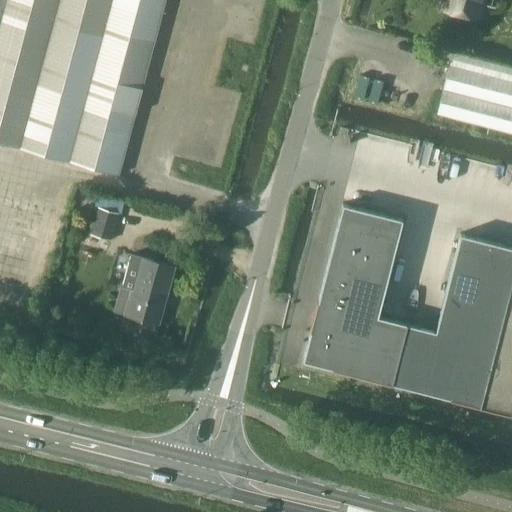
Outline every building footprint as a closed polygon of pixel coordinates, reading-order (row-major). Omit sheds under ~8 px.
[(0,0),(0,142),(119,174),(165,0),(0,0)] [(445,0),(443,9),(477,17),(481,0),(445,0)] [(511,67),(453,52),(450,64),(437,114),(511,133),(511,67)] [(342,203),(302,360),(511,413),(511,246),(460,233),(435,330),(378,315),(402,218),(342,203)] [(90,234),(110,240),(118,214),(98,208),(90,234)] [(125,314),(159,324),(175,267),(141,258),(138,270),(127,267),(121,286),(132,289),(125,314)]
